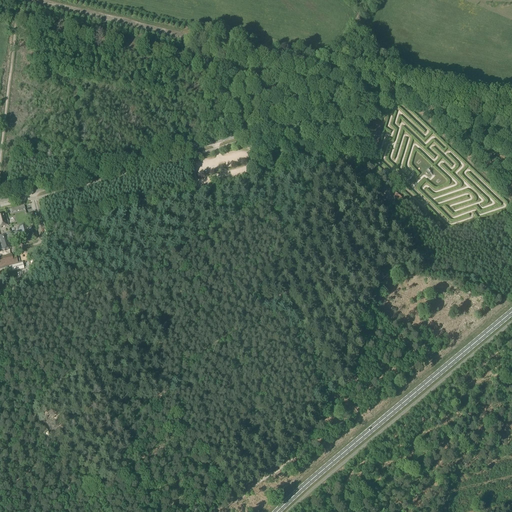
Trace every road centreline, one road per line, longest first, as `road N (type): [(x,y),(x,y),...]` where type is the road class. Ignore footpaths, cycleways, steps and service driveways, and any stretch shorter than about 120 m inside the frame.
road 1 (tertiary): [(511,112),(426,92),(388,92),(0,200)]
road 2 (primary): [(276,511),(511,311)]
road 3 (track): [(16,19),(0,170)]
